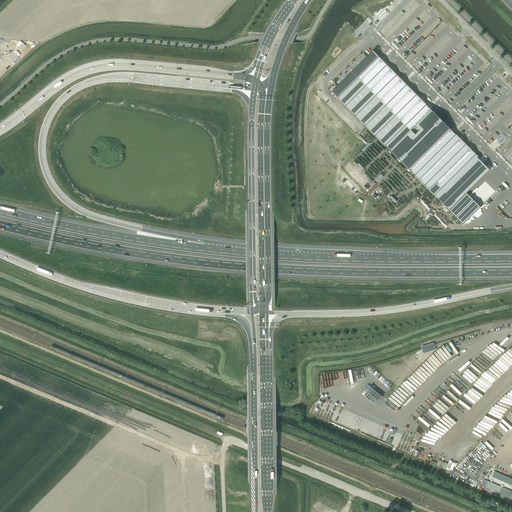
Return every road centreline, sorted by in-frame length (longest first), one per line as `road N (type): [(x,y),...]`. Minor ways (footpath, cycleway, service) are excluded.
road 1 (motorway): [(0,226),(208,264),(511,273)]
road 2 (motorway): [(203,247),(96,218),(64,201),(41,162),(43,127),(62,96),(97,78),(254,89)]
road 3 (motorway): [(511,257),(203,247)]
road 4 (motorway): [(254,79),(90,69),(0,130)]
road 5 (motorway): [(286,313),(384,309),(511,286)]
road 6 (motorway): [(0,252),(108,292),(215,311)]
road 7 (primary): [(265,303),(267,87)]
road 8 (track): [(511,304),(300,339)]
road 9 (motorway): [(203,247),(0,209)]
road 10 (primary): [(254,89),(252,291)]
road 11 (primary): [(267,511),(265,339)]
road 12 (primary): [(254,353),(256,511)]
